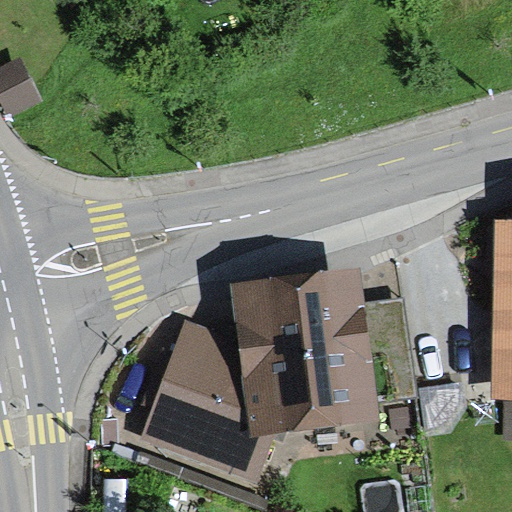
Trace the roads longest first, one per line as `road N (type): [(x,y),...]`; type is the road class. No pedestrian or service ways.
road 1 (tertiary): [(511,147),(0,277)]
road 2 (tertiary): [(0,328),(29,511)]
